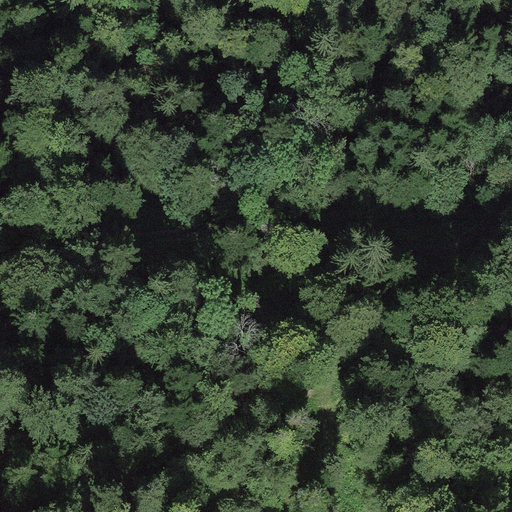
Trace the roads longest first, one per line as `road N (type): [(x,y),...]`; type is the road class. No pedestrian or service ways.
road 1 (track): [(0,279),(125,236),(305,230),(462,249),(511,207)]
road 2 (track): [(125,236),(244,293),(302,331),(321,354),(325,425),(316,455),(277,511)]
